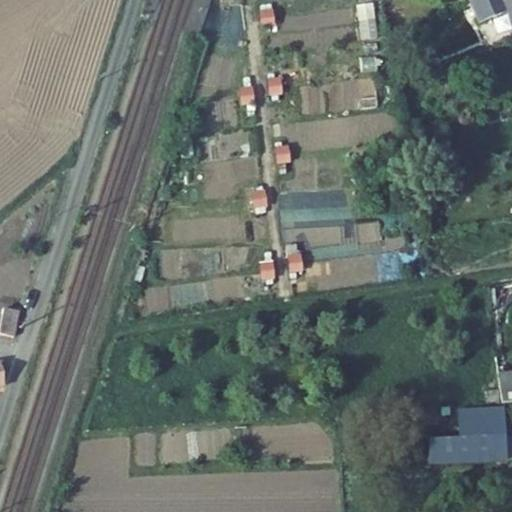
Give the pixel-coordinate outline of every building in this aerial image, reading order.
[(509,12),(503,0),(470,0),(480,24),(509,12)] [(511,0),(503,0),(509,12),(511,19),(511,0)] [(0,328),(0,336),(14,339),(19,313),(3,310),(0,328)] [(511,378),(498,379),(501,404),(511,403),(511,378)] [(428,466),(506,463),(503,409),(455,411),(456,439),(427,440),(428,466)]
